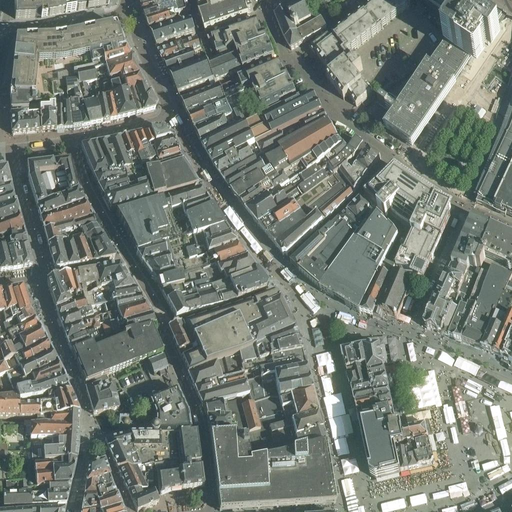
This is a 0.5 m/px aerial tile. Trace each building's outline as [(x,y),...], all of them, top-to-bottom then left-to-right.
[(14,0),(15,19),(38,18),(38,13),(40,13),(41,18),(108,6),(107,0),(14,0)] [(147,23),(161,18),(175,14),(170,0),(162,0),(142,7),(144,15),(147,23)] [(170,0),(175,14),(175,16),(191,11),(188,2),(187,2),(186,0),(170,0)] [(203,0),(204,1),(200,2),(199,3),(198,4),(198,5),(198,6),(198,7),(199,7),(199,8),(200,8),(201,8),(202,8),(206,7),(207,10),(199,13),(205,32),(226,24),(228,30),(233,28),(231,23),(249,16),(248,13),(253,12),(249,0),(203,0)] [(349,97),(355,106),(371,93),(357,74),(363,69),(357,62),(353,64),(348,56),(383,29),(383,28),(408,9),(407,8),(411,6),(406,0),(404,0),(402,2),(400,0),(379,0),(367,10),(363,13),(363,14),(333,37),(334,40),(332,42),(326,35),(309,48),(315,56),(316,55),(329,71),(332,75),(327,79),(331,84),(344,101),(349,97)] [(456,81),(470,61),(471,62),(477,66),(486,53),(484,52),(487,47),(492,50),(501,37),(500,37),(497,35),(492,31),(502,17),(489,9),(488,8),(476,0),(425,0),(448,15),(450,12),(454,15),(462,20),(456,27),(450,37),(446,42),(433,62),(431,64),(430,66),(428,68),(453,85),(456,81)] [(291,51),(299,46),(303,44),(317,36),(327,30),(321,21),(303,31),(301,29),(301,30),(299,27),(299,26),(311,20),(303,2),(275,15),(291,51)] [(175,14),(161,18),(164,26),(178,22),(175,16),(175,14)] [(441,16),(436,24),(444,29),(449,21),(441,16)] [(164,26),(161,18),(147,23),(150,31),(164,26)] [(152,35),(157,48),(196,35),(195,32),(192,22),(185,25),(152,35)] [(243,71),(275,58),(266,36),(262,37),(257,23),(240,28),(240,26),(233,28),(228,30),(211,36),(218,56),(219,55),(220,60),(209,65),(208,62),(199,66),(170,76),(179,97),(181,96),(180,95),(214,82),(215,82),(243,71)] [(49,38),(16,39),(11,79),(11,84),(10,84),(10,90),(9,94),(10,102),(10,104),(10,111),(29,110),(28,106),(35,105),(35,94),(39,61),(62,60),(90,55),(90,57),(125,49),(125,47),(115,25),(59,37),(55,37),(52,36),(49,38)] [(202,51),(198,40),(160,53),(164,65),(195,55),(202,51)] [(140,80),(138,77),(125,49),(90,57),(92,71),(93,83),(108,80),(120,77),(122,84),(140,80)] [(195,55),(164,65),(165,65),(170,76),(199,66),(195,55)] [(279,63),(277,64),(273,66),(272,66),(247,77),(247,76),(238,80),(241,87),(231,92),(227,85),(185,101),(184,102),(183,101),(182,102),(182,103),(188,116),(196,134),(202,147),(225,136),(224,134),(245,124),(239,107),(256,98),(264,115),(293,100),(293,98),(297,96),(286,75),(284,76),(279,63)] [(364,113),(397,135),(412,145),(426,124),(441,102),(453,85),(428,68),(425,66),(408,79),(386,96),(379,101),(380,102),(377,106),(375,104),(367,111),(364,113)] [(76,82),(79,101),(80,107),(84,106),(90,127),(102,125),(96,102),(93,91),(94,91),(93,86),(93,83),(92,71),(75,74),(75,75),(76,79),(76,82)] [(108,80),(93,83),(93,86),(94,91),(101,89),(108,87),(111,98),(117,122),(128,119),(135,117),(129,94),(126,95),(122,84),(120,77),(108,80)] [(140,80),(122,84),(126,95),(129,94),(136,92),(145,89),(140,80)] [(80,112),(80,107),(79,101),(76,82),(63,84),(68,104),(73,130),(82,129),(78,113),(80,112)] [(73,130),(68,104),(63,84),(53,85),(55,101),(55,104),(59,103),(60,108),(60,118),(63,118),(64,131),(73,130)] [(101,89),(104,100),(109,123),(117,122),(111,98),(108,87),(101,89)] [(102,125),(109,123),(104,100),(101,89),(94,91),(93,91),(96,102),(102,125)] [(147,89),(145,89),(136,92),(139,101),(152,98),(147,89)] [(142,115),(139,101),(136,92),(129,94),(135,117),(142,115)] [(371,93),(355,106),(357,108),(373,95),(371,93)] [(213,166),(214,167),(256,147),(294,129),(305,124),(306,125),(313,120),(322,114),(321,114),(322,114),(314,97),(305,101),(303,102),(302,103),(301,103),(300,100),(298,101),(297,101),(294,102),(246,126),(225,136),(202,147),(203,148),(213,166)] [(155,111),(156,107),(152,98),(139,101),(142,115),(155,111)] [(55,108),(55,104),(55,101),(39,104),(40,133),(56,132),(55,108)] [(55,108),(56,132),(64,131),(63,118),(60,118),(60,108),(59,103),(55,104),(55,108)] [(29,110),(10,111),(11,115),(11,125),(12,135),(21,134),(40,133),(39,104),(35,105),(28,106),(29,110)] [(84,106),(80,107),(80,112),(78,113),(82,129),(90,127),(84,106)] [(317,128),(328,122),(323,114),(322,113),(322,114),(321,114),(322,114),(313,120),(306,125),(305,124),(294,129),(298,138),(317,128)] [(240,203),(284,176),(315,158),(339,141),(328,122),(317,128),(298,138),(278,148),(281,155),(266,163),(270,171),(232,193),(240,203)] [(477,202),(476,204),(482,206),(487,209),(492,211),(494,207),(495,208),(495,207),(497,208),(496,211),(504,214),(505,212),(507,213),(507,214),(511,204),(511,126),(511,127),(508,135),(478,199),(477,202)] [(294,129),(256,147),(214,167),(221,177),(259,158),(263,156),(278,148),(298,138),(294,129)] [(155,144),(161,143),(171,140),(170,139),(166,134),(160,131),(153,131),(149,132),(155,144)] [(155,144),(149,132),(140,135),(127,138),(142,175),(146,174),(150,173),(149,170),(156,166),(155,163),(153,158),(152,155),(148,147),(153,146),(155,144)] [(132,171),(134,176),(142,175),(127,138),(120,140),(132,171)] [(122,169),(124,174),(134,176),(132,171),(120,140),(113,142),(122,169)] [(156,157),(164,154),(176,151),(171,140),(161,143),(155,144),(153,146),(148,147),(152,155),(153,158),(156,157)] [(356,141),(348,152),(338,163),(321,174),(306,185),(311,192),(334,176),(339,173),(355,159),(364,147),(356,141)] [(344,147),(339,141),(315,158),(319,165),(331,157),(344,147)] [(89,169),(93,178),(107,174),(108,174),(113,173),(121,173),(124,174),(122,169),(113,142),(103,143),(84,147),(82,151),(89,169)] [(348,152),(344,147),(331,157),(319,165),(317,167),(321,174),(338,163),(348,152)] [(360,178),(364,182),(369,175),(381,158),(364,147),(355,159),(366,171),(360,178)] [(259,158),(221,177),(223,180),(226,185),(266,163),(281,155),(278,148),(263,156),(259,158)] [(176,151),(164,154),(156,157),(153,158),(155,163),(157,163),(179,157),(176,151)] [(156,166),(149,170),(150,173),(158,170),(182,162),(179,157),(157,163),(155,163),(156,166)] [(315,158),(284,176),(290,184),(296,180),(301,178),(307,173),(317,167),(319,165),(315,158)] [(353,195),(363,183),(364,182),(360,178),(366,171),(355,159),(339,173),(341,177),(353,195)] [(77,190),(70,160),(52,163),(55,173),(62,172),(66,184),(68,194),(77,190)] [(146,174),(148,181),(153,199),(197,186),(182,162),(158,170),(150,173),(146,174)] [(55,173),(52,163),(27,166),(28,181),(55,175),(55,173)] [(270,171),(266,163),(226,185),(232,193),(270,171)] [(253,220),(301,188),(306,185),(321,174),(317,167),(307,173),(301,178),(296,180),(290,184),(246,212),(253,220)] [(443,201),(395,168),(383,181),(381,179),(364,196),(386,217),(391,212),(398,218),(405,223),(414,228),(442,240),(451,221),(447,219),(451,211),(441,207),(443,201)] [(6,170),(3,170),(0,171),(0,187),(10,185),(6,170)] [(55,175),(28,181),(32,194),(66,184),(62,172),(55,173),(55,175)] [(108,174),(107,174),(93,178),(98,188),(111,212),(141,202),(153,199),(148,181),(146,174),(142,175),(134,176),(124,174),(121,173),(113,173),(108,174)] [(240,203),(246,212),(290,184),(284,176),(240,203)] [(294,219),(316,202),(339,185),(336,180),(334,176),(311,192),(270,220),(259,228),(268,238),(292,220),(294,219)] [(329,217),(353,195),(341,177),(336,180),(339,185),(316,202),(329,217)] [(37,208),(52,201),(58,199),(60,198),(68,194),(66,184),(32,194),(37,208)] [(0,199),(13,197),(10,185),(0,187),(0,199)] [(270,220),(311,192),(306,185),(301,188),(253,220),(259,228),(270,220)] [(65,211),(84,204),(77,190),(68,194),(60,198),(65,211)] [(194,192),(167,200),(170,211),(205,199),(200,190),(194,192)] [(0,209),(15,204),(13,197),(0,199),(0,209)] [(58,199),(52,201),(37,208),(40,221),(65,211),(60,198),(58,199)] [(205,199),(170,211),(173,221),(212,208),(205,199)] [(338,221),(358,237),(368,223),(375,214),(369,209),(360,199),(348,212),(338,221)] [(126,232),(136,254),(163,246),(179,241),(173,221),(170,211),(167,200),(136,209),(119,214),(118,218),(126,232)] [(329,217),(316,202),(294,219),(302,227),(309,235),(329,217)] [(0,224),(18,218),(16,208),(15,204),(0,209),(0,224)] [(65,211),(40,221),(44,232),(72,224),(91,218),(90,215),(84,204),(65,211)] [(212,208),(173,221),(179,241),(183,240),(183,241),(223,227),(212,208)] [(358,237),(345,255),(319,290),(359,314),(389,256),(398,237),(375,214),(368,223),(358,237)] [(18,218),(0,224),(0,249),(5,248),(10,247),(9,243),(10,241),(10,237),(23,234),(22,231),(18,218)] [(76,232),(77,232),(80,231),(96,226),(92,218),(91,218),(72,224),(75,232),(76,232)] [(452,267),(467,273),(469,267),(476,270),(493,227),(488,225),(488,226),(483,223),(483,222),(480,221),(480,222),(475,219),(473,218),(472,220),(473,220),(470,227),(469,227),(468,230),(465,236),(464,240),(461,246),(459,249),(460,249),(457,256),(455,259),(453,266),(452,265),(452,267)] [(302,227),(294,219),(292,220),(268,238),(275,246),(302,227)] [(338,221),(331,228),(335,232),(326,240),(328,242),(345,255),(358,237),(338,221)] [(80,238),(77,232),(76,232),(75,232),(72,224),(44,232),(48,245),(61,241),(62,245),(72,241),(80,238)] [(84,237),(87,236),(99,232),(96,226),(80,231),(83,238),(84,237)] [(223,227),(183,241),(186,251),(187,250),(193,249),(229,236),(223,227)] [(275,246),(283,255),(287,256),(296,248),(297,246),(309,235),(302,227),(275,246)] [(476,270),(474,275),(479,278),(481,273),(485,265),(493,269),(493,270),(511,278),(511,274),(511,236),(493,227),(476,270)] [(322,236),(326,240),(335,232),(331,228),(322,236)] [(415,277),(423,280),(442,240),(414,228),(398,261),(393,273),(413,281),(415,277)] [(80,239),(84,246),(89,244),(103,238),(99,232),(87,236),(84,237),(83,238),(80,239)] [(11,250),(14,249),(26,246),(23,234),(10,237),(10,241),(9,243),(10,247),(5,248),(6,251),(11,250)] [(235,245),(229,236),(193,249),(196,259),(235,245)] [(291,264),(291,265),(299,272),(322,249),(328,242),(326,240),(322,236),(309,247),(291,264)] [(72,241),(79,265),(91,263),(84,246),(80,239),(80,238),(72,241)] [(89,244),(95,253),(100,261),(115,258),(103,238),(89,244)] [(168,257),(142,264),(154,281),(156,284),(188,274),(184,262),(190,260),(187,250),(186,251),(183,241),(183,240),(179,241),(163,246),(168,257)] [(54,269),(68,267),(79,265),(72,241),(62,245),(61,241),(48,245),(54,269)] [(299,272),(317,287),(319,290),(345,255),(328,242),(322,249),(299,272)] [(84,246),(91,263),(100,261),(95,253),(89,244),(84,246)] [(190,260),(184,262),(188,274),(202,270),(203,271),(246,259),(245,258),(238,248),(235,245),(196,259),(190,261),(190,260)] [(21,271),(22,271),(33,269),(26,246),(14,249),(16,254),(21,271)] [(163,246),(136,254),(139,260),(142,264),(168,257),(163,246)] [(7,256),(6,251),(5,248),(0,249),(0,273),(0,274),(12,272),(8,256),(7,256)] [(21,271),(16,254),(14,249),(11,250),(6,251),(7,256),(8,256),(12,272),(15,272),(21,271)] [(193,249),(187,250),(190,260),(190,261),(196,259),(193,249)] [(396,258),(399,252),(394,249),(391,255),(396,258)] [(359,314),(373,318),(392,273),(393,273),(398,261),(389,256),(359,314)] [(246,259),(203,271),(206,281),(207,281),(210,288),(255,272),(246,259)] [(96,269),(100,289),(112,286),(112,283),(126,277),(119,265),(96,269)] [(479,302),(489,277),(493,270),(493,269),(485,265),(481,273),(479,278),(468,305),(455,340),(461,343),(479,302)] [(448,338),(460,312),(474,275),(476,270),(469,267),(467,273),(468,273),(464,282),(459,293),(460,294),(458,298),(453,310),(442,335),(448,338)] [(448,275),(464,282),(468,273),(467,273),(452,267),(448,275)] [(83,301),(86,310),(93,308),(90,294),(86,295),(85,288),(87,288),(89,287),(90,288),(92,287),(95,286),(95,290),(100,289),(96,269),(78,273),(79,285),(83,301)] [(188,274),(156,284),(156,285),(162,293),(193,285),(206,281),(203,271),(202,270),(188,274)] [(482,351),(509,289),(510,287),(511,281),(511,278),(493,270),(489,277),(479,302),(461,343),(482,351)] [(255,271),(255,272),(210,288),(213,297),(218,295),(223,305),(237,301),(265,291),(267,286),(255,271)] [(76,298),(77,298),(78,303),(83,301),(79,285),(78,273),(70,275),(76,298)] [(397,320),(413,282),(413,281),(393,273),(392,273),(373,318),(383,321),(385,316),(397,320)] [(511,334),(501,359),(503,360),(502,363),(502,364),(509,368),(508,370),(511,371),(511,274),(511,278),(511,281),(510,287),(509,289),(511,289),(511,334)] [(57,277),(61,285),(71,304),(78,303),(77,298),(76,298),(70,275),(57,277)] [(442,335),(453,310),(458,298),(460,294),(459,293),(464,282),(448,275),(427,321),(425,325),(426,329),(442,335)] [(474,275),(460,312),(448,338),(455,340),(468,305),(479,278),(474,275)] [(71,304),(61,285),(57,277),(47,283),(56,310),(71,304)] [(126,277),(112,283),(112,286),(100,289),(95,290),(90,293),(90,294),(93,308),(95,308),(106,305),(112,303),(111,299),(114,298),(114,293),(133,289),(126,277)] [(201,311),(218,306),(213,297),(210,288),(207,281),(206,281),(193,285),(195,293),(201,311)] [(162,293),(167,302),(185,296),(195,293),(193,285),(162,293)] [(16,289),(2,292),(6,313),(2,314),(5,325),(7,324),(10,333),(16,330),(18,329),(20,328),(16,319),(30,312),(22,288),(16,289)] [(111,299),(112,303),(115,303),(116,302),(138,297),(133,289),(114,293),(114,298),(111,299)] [(507,293),(482,351),(492,355),(510,317),(511,312),(511,289),(509,289),(507,293)] [(2,292),(0,292),(0,338),(10,333),(7,324),(5,325),(2,314),(6,313),(2,292)] [(294,332),(287,313),(286,313),(279,301),(273,293),(267,295),(268,296),(254,300),(254,302),(182,326),(186,337),(190,335),(195,345),(198,351),(181,359),(187,375),(216,363),(239,356),(294,332)] [(195,293),(185,296),(191,314),(201,311),(195,293)] [(213,297),(218,306),(223,305),(218,295),(213,297)] [(187,315),(191,314),(185,296),(167,302),(166,302),(175,319),(187,315)] [(112,303),(106,305),(108,314),(144,305),(138,297),(116,302),(115,303),(112,303)] [(71,304),(56,310),(59,319),(74,313),(86,310),(83,301),(78,303),(71,304)] [(108,314),(107,315),(110,323),(116,322),(122,321),(123,324),(150,316),(144,305),(108,314)] [(59,320),(63,331),(80,325),(87,321),(93,319),(98,317),(95,308),(93,308),(86,310),(74,313),(59,319),(59,320)] [(30,311),(30,312),(16,319),(20,328),(35,321),(30,311)] [(492,355),(491,355),(499,358),(498,361),(499,362),(501,359),(511,334),(511,312),(510,317),(492,355)] [(97,324),(101,323),(102,323),(100,316),(98,317),(93,319),(87,321),(90,330),(98,328),(97,324)] [(122,334),(123,334),(127,333),(150,327),(156,325),(150,316),(123,324),(122,321),(116,322),(122,334)] [(20,328),(18,329),(23,337),(40,329),(35,321),(20,328)] [(87,321),(80,325),(63,331),(67,342),(79,336),(78,334),(84,332),(90,330),(87,321)] [(116,322),(110,323),(103,325),(102,323),(101,323),(106,338),(122,334),(116,322)] [(182,326),(181,324),(168,329),(178,352),(195,345),(190,335),(186,337),(182,326)] [(92,345),(90,346),(72,352),(85,385),(86,385),(88,389),(107,381),(106,376),(161,354),(161,353),(152,329),(151,328),(150,327),(127,333),(123,334),(123,337),(94,350),(92,345)] [(23,337),(18,329),(16,330),(10,333),(0,338),(0,349),(13,344),(19,340),(18,340),(23,337)] [(3,363),(14,359),(46,341),(40,329),(23,337),(18,340),(19,340),(13,344),(0,349),(0,352),(2,358),(3,363)] [(71,352),(72,352),(90,346),(89,343),(98,339),(95,331),(85,334),(79,336),(67,342),(71,352)] [(294,332),(239,356),(216,363),(222,380),(231,377),(237,376),(243,375),(241,365),(273,358),(273,359),(301,354),(294,332)] [(14,359),(3,363),(7,374),(19,368),(32,361),(33,362),(52,353),(47,344),(46,342),(46,341),(14,359)] [(198,351),(195,345),(178,352),(181,359),(198,351)] [(367,367),(368,372),(384,369),(380,347),(362,348),(354,349),(359,368),(367,367)] [(347,370),(357,369),(359,368),(354,349),(342,352),(345,366),(346,366),(347,370),(346,370),(347,370)] [(57,364),(52,353),(33,362),(32,361),(19,368),(7,374),(11,386),(57,364)] [(241,365),(243,375),(243,376),(252,374),(260,371),(260,370),(303,362),(301,354),(273,359),(273,358),(241,365)] [(148,361),(154,376),(154,375),(165,370),(167,369),(168,370),(162,355),(161,355),(161,356),(148,362),(148,361)] [(273,377),(306,370),(303,362),(260,370),(260,371),(252,374),(254,379),(254,381),(273,377)] [(194,390),(216,382),(222,380),(216,363),(187,375),(194,390)] [(13,391),(16,391),(63,376),(57,364),(11,386),(13,391)] [(367,367),(359,368),(357,369),(347,370),(349,380),(368,375),(368,372),(367,367)] [(369,380),(385,377),(384,369),(368,372),(368,375),(369,380)] [(245,382),(249,396),(309,381),(306,370),(273,377),(254,381),(254,379),(245,382)] [(216,382),(194,390),(198,398),(219,391),(245,382),(243,376),(243,375),(237,376),(231,377),(222,380),(224,386),(218,388),(216,382)] [(368,375),(349,380),(352,389),(370,385),(369,380),(368,375)] [(16,391),(17,396),(19,402),(33,399),(47,394),(67,386),(63,376),(16,391)] [(389,390),(385,377),(369,380),(370,385),(352,389),(354,396),(373,392),(373,393),(389,390)] [(107,381),(88,389),(86,390),(93,415),(94,415),(97,414),(118,410),(116,398),(110,387),(107,381)] [(312,393),(309,381),(249,396),(251,405),(279,402),(280,403),(311,393),(312,393)] [(245,382),(219,391),(198,398),(202,407),(216,404),(222,403),(227,402),(249,396),(245,382)] [(39,418),(79,415),(79,413),(68,388),(67,386),(47,394),(47,395),(48,397),(50,404),(39,405),(39,418)] [(149,402),(152,410),(153,411),(155,418),(156,418),(156,426),(155,426),(154,426),(153,426),(152,426),(152,427),(151,427),(151,428),(150,428),(150,429),(150,430),(150,431),(150,432),(150,433),(151,433),(151,434),(143,434),(128,435),(128,434),(121,436),(119,437),(106,441),(105,441),(108,449),(118,469),(142,467),(148,466),(148,470),(151,470),(154,470),(163,470),(163,469),(177,468),(177,462),(175,452),(173,436),(174,434),(190,433),(188,418),(188,416),(186,412),(186,411),(184,406),(181,399),(177,392),(177,390),(175,391),(158,398),(149,402)] [(373,393),(374,401),(390,398),(389,390),(373,393)] [(471,415),(465,391),(452,395),(458,418),(471,415)] [(373,392),(354,396),(354,397),(356,405),(374,401),(373,393),(373,392)] [(251,405),(242,408),(240,401),(227,404),(215,407),(216,410),(217,417),(206,416),(206,417),(210,433),(235,433),(236,439),(244,437),(259,433),(268,430),(287,425),(291,424),(296,422),(317,415),(314,403),(311,393),(280,403),(279,402),(251,405)] [(0,417),(20,418),(19,407),(19,402),(17,396),(16,396),(8,397),(1,398),(0,398),(0,417)] [(417,399),(419,408),(436,406),(435,396),(417,399)] [(374,401),(376,408),(392,404),(390,398),(374,401)] [(511,409),(505,411),(503,399),(490,402),(500,450),(511,448),(511,409)] [(356,405),(357,412),(376,408),(374,401),(356,405)] [(203,410),(206,416),(217,417),(216,410),(215,407),(227,404),(227,402),(222,403),(216,404),(202,407),(203,410)] [(376,408),(377,414),(393,410),(392,404),(376,408)] [(39,418),(39,405),(19,407),(20,418),(36,418),(39,418)] [(358,420),(359,423),(378,419),(377,414),(376,408),(357,412),(358,420)] [(395,419),(394,415),(393,410),(377,414),(378,419),(379,422),(395,419)] [(78,424),(79,415),(39,418),(36,418),(36,423),(36,426),(49,425),(50,427),(78,424)] [(133,417),(132,415),(119,415),(118,423),(119,424),(119,422),(122,422),(123,424),(124,425),(126,425),(127,425),(128,424),(129,422),(132,422),(132,417),(133,417)] [(294,440),(321,431),(317,415),(296,422),(291,424),(287,425),(268,430),(271,441),(273,446),(294,440)] [(359,423),(371,477),(376,480),(399,474),(400,474),(401,474),(396,454),(394,448),(404,445),(399,426),(396,427),(395,419),(379,422),(378,419),(359,423)] [(30,427),(30,438),(30,439),(57,439),(57,442),(66,441),(66,437),(78,436),(78,424),(50,427),(49,425),(36,426),(36,423),(23,422),(23,424),(23,427),(30,427)] [(483,426),(476,424),(471,429),(473,436),(480,438),(485,433),(483,426)] [(404,445),(407,445),(414,443),(413,439),(427,436),(425,426),(408,430),(408,431),(402,432),(401,426),(399,426),(404,445)] [(273,446),(271,441),(268,430),(259,433),(244,437),(250,463),(278,458),(325,444),(321,431),(294,440),(273,446)] [(163,470),(154,470),(154,475),(157,492),(160,497),(170,493),(204,488),(201,465),(201,464),(197,432),(190,433),(174,434),(173,436),(177,462),(177,468),(163,469),(163,470)] [(209,433),(209,435),(210,442),(210,443),(213,461),(215,476),(217,492),(217,494),(219,510),(219,511),(281,508),(320,505),(326,506),(334,508),(337,509),(339,511),(360,511),(358,505),(356,500),(354,497),(352,495),(351,494),(343,486),(342,476),(333,478),(332,469),(329,469),(328,467),(325,445),(325,444),(298,452),(278,458),(250,463),(244,437),(236,439),(235,433),(210,433),(209,433)] [(51,443),(30,443),(30,449),(34,449),(35,463),(56,460),(57,461),(76,460),(78,449),(78,436),(66,437),(66,441),(57,442),(53,442),(51,442),(51,443)] [(415,446),(416,446),(429,443),(428,437),(427,437),(427,436),(413,439),(414,443),(415,446)] [(414,443),(407,445),(409,451),(405,452),(407,459),(415,458),(418,470),(432,467),(434,463),(432,454),(423,456),(423,453),(418,454),(416,446),(415,446),(414,443)] [(429,443),(416,446),(418,454),(423,453),(423,456),(432,454),(429,443)] [(396,454),(401,474),(410,472),(407,459),(405,452),(409,451),(407,445),(404,445),(394,448),(396,454)] [(415,458),(407,459),(410,472),(418,470),(415,458)] [(75,467),(76,460),(57,461),(56,460),(35,463),(36,486),(48,485),(56,485),(60,485),(71,484),(75,467)] [(86,485),(96,482),(109,478),(104,463),(99,465),(99,464),(96,466),(92,467),(87,469),(88,470),(86,485)] [(128,492),(132,492),(147,492),(146,485),(151,484),(151,476),(151,470),(148,470),(148,466),(142,467),(118,469),(128,492)] [(147,492),(132,492),(128,492),(136,511),(138,511),(158,504),(156,499),(154,493),(151,476),(151,484),(146,485),(147,492)] [(95,492),(112,486),(109,478),(96,482),(95,492)] [(23,492),(16,492),(16,506),(23,506),(32,505),(31,494),(31,486),(28,486),(28,480),(23,481),(23,492)] [(449,487),(452,495),(453,494),(455,500),(474,494),(470,481),(449,487)] [(95,496),(95,492),(96,482),(86,485),(85,497),(95,496)] [(56,485),(48,485),(49,494),(69,493),(71,484),(60,485),(56,485)] [(101,504),(100,503),(117,497),(112,486),(95,492),(95,496),(96,496),(97,504),(101,504)] [(4,492),(3,492),(3,504),(3,506),(16,506),(16,492),(4,492)] [(43,495),(31,494),(32,505),(66,504),(69,493),(49,494),(43,495)] [(85,497),(83,505),(97,504),(96,496),(95,496),(85,497)] [(108,511),(121,508),(117,497),(100,503),(101,504),(97,504),(99,511),(94,511),(83,511),(108,511)]
